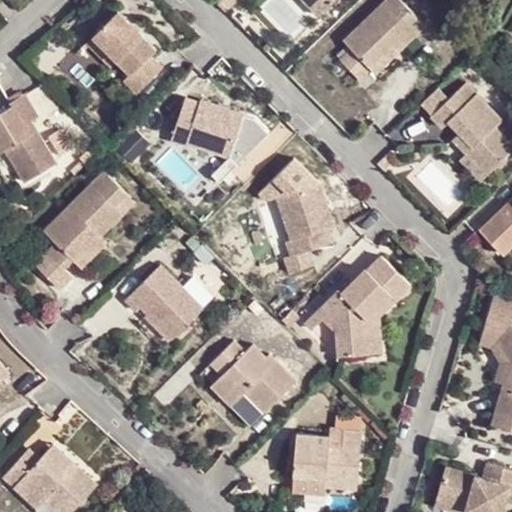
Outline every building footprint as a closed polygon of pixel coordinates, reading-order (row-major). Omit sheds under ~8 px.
[(310,0),(306,4),(323,20),(342,0),(310,0)] [(360,56),(349,65),(364,81),(373,73),(388,59),(396,67),(431,35),(400,0),(349,45),(360,56)] [(127,10),(102,33),(121,56),(148,36),(127,10)] [(121,56),(102,33),(94,40),(113,60),(130,81),(123,88),(133,98),(161,74),(152,61),(161,52),(148,36),(121,56)] [(113,60),(94,40),(83,49),(101,70),(113,60)] [(388,59),(373,73),(381,81),(396,67),(388,59)] [(56,164),(39,133),(31,138),(23,125),(33,121),(37,119),(25,96),(6,107),(10,115),(0,120),(0,163),(9,159),(23,182),(56,164)] [(470,163),(486,179),(489,182),(511,161),(511,148),(501,135),(508,128),(482,99),(472,109),(462,98),(432,122),(443,134),(452,126),(469,145),(478,156),(470,163)] [(231,168),(248,119),(203,103),(200,110),(185,105),(170,146),(231,168)] [(31,138),(39,133),(33,121),(23,125),(31,138)] [(50,135),(60,154),(75,147),(65,127),(50,135)] [(459,152),(470,163),(478,156),(469,145),(459,152)] [(114,195),(127,182),(106,161),(44,223),(58,238),(70,250),(96,224),(102,229),(126,206),(114,195)] [(477,186),(486,179),(470,163),(462,170),(477,186)] [(139,194),(127,182),(114,195),(126,206),(139,194)] [(322,230),(331,228),(318,188),(274,200),(284,236),(277,239),(282,257),(273,261),(278,277),(308,268),(304,251),(327,246),(322,230)] [(505,261),(510,257),(511,254),(511,208),(497,222),(487,232),(482,237),(505,261)] [(111,238),(102,229),(96,224),(70,250),(83,265),(111,238)] [(83,265),(70,250),(58,238),(45,251),(70,278),(83,265)] [(59,289),(70,278),(45,251),(34,262),(59,289)] [(364,359),(363,350),(363,313),(372,313),(388,296),(395,303),(408,289),(381,261),(368,274),(366,270),(344,293),(339,290),(306,325),(312,332),(323,322),(339,337),(341,359),(364,359)] [(175,339),(207,311),(162,263),(123,297),(135,310),(141,304),(175,339)] [(372,313),(383,315),(395,303),(388,296),(372,313)] [(511,303),(511,304),(494,304),(483,339),(500,344),(499,348),(510,363),(504,390),(495,413),(490,427),(511,434),(511,303)] [(363,313),(363,350),(384,351),(383,315),(372,313),(363,313)] [(486,384),(504,390),(510,363),(499,348),(500,344),(483,339),(476,361),(486,384)] [(299,380),(281,360),(268,374),(260,366),(267,359),(252,343),(243,352),(233,343),(211,364),(223,375),(218,380),(238,400),(250,389),(269,408),(299,380)] [(268,374),(281,360),(273,352),(267,359),(260,366),(268,374)] [(238,400),(218,380),(210,387),(230,407),(238,400)] [(325,476),(324,486),(356,488),(362,434),(343,432),(342,449),(326,447),(325,438),(296,437),(293,473),(325,476)] [(511,448),(494,443),(489,457),(511,464),(511,460),(511,448)] [(48,445),(38,456),(58,477),(68,465),(48,445)] [(43,501),(55,511),(70,511),(92,490),(68,465),(58,477),(38,456),(34,460),(26,452),(2,479),(34,510),(43,501)] [(463,511),(462,511),(501,511),(506,498),(511,499),(511,477),(483,468),(478,485),(446,476),(437,504),(463,511)] [(325,476),(293,473),(291,492),(323,495),(325,476)] [(35,511),(55,511),(43,501),(34,510),(35,511)]
